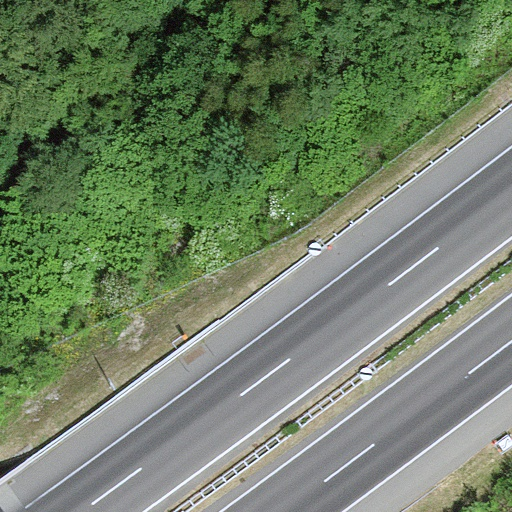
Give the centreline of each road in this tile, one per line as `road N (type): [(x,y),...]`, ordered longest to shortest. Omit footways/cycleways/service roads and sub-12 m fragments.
road 1 (motorway): [(511,191),(81,511)]
road 2 (motorway): [(283,511),(511,341)]
